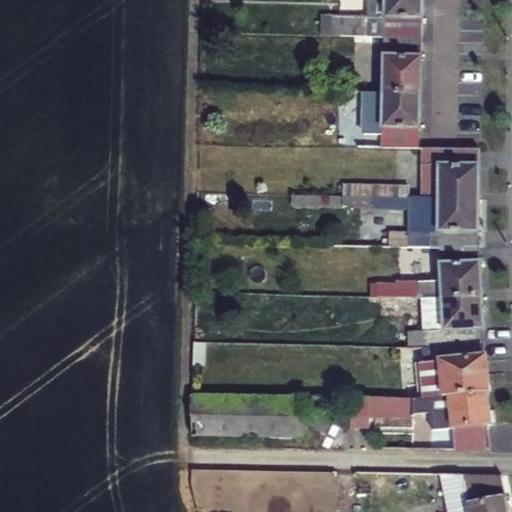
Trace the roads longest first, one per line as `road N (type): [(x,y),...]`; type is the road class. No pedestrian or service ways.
road 1 (track): [(200,0),(176,436),(184,457)]
road 2 (residential): [(511,463),(184,457)]
